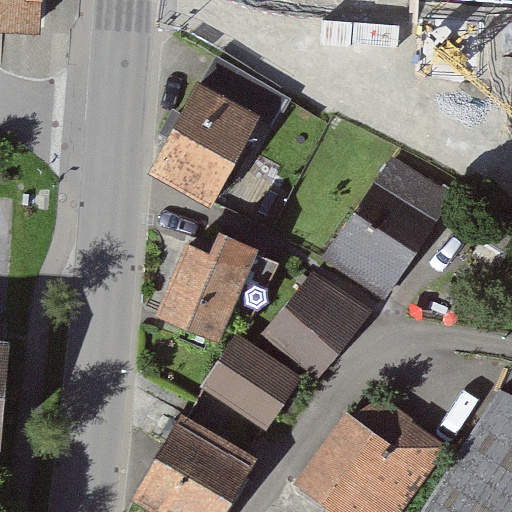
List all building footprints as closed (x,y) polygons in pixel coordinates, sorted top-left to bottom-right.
[(0,0),(0,29),(39,30),(39,0),(0,0)] [(200,86),(152,177),(214,210),(261,119),(270,124),(286,93),(226,62),(211,92),(200,86)] [(443,223),(378,187),(333,267),(397,304),(443,223)] [(185,247),(155,317),(218,344),(230,313),(254,327),(282,267),(257,256),(258,250),(214,232),(204,255),(185,247)] [(371,318),(314,281),(269,338),(321,382),(371,318)] [(268,435),(305,382),(242,339),(206,392),(268,435)] [(511,511),(511,398),(502,392),(423,511),(511,511)] [(408,511),(451,453),(386,401),(350,417),(295,487),(326,511),(408,511)] [(138,502),(153,511),(230,511),(260,463),(185,419),(138,502)]
